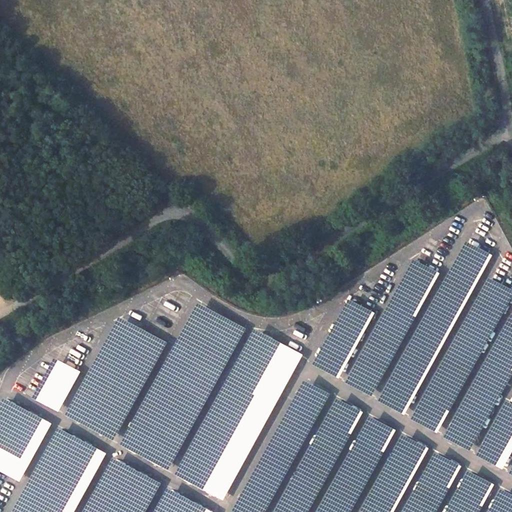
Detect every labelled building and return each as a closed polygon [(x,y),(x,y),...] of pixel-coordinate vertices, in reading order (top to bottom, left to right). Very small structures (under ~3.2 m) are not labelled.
[(455,345),(484,243),(460,237),(445,288),(440,287),(436,302),(437,302),(434,315),(424,312),(422,318),(429,320),(426,330),(416,328),(415,331),(422,333),(420,339),(433,342),(434,339),(455,345)] [(314,364),(378,394),(437,265),(409,253),(361,359),(353,355),(374,307),(346,294),(314,364)] [(481,358),(511,288),(511,282),(487,272),(466,319),(471,321),(468,327),(466,327),(462,336),(469,339),(464,350),(481,358)] [(224,405),(266,426),(303,353),(250,326),(249,329),(193,300),(171,343),(116,315),(68,411),(67,418),(109,439),(116,439),(135,402),(133,426),(144,427),(135,422),(141,412),(149,415),(153,406),(164,411),(178,412),(177,419),(187,419),(187,422),(196,423),(216,384),(215,399),(230,400),(233,402),(233,406),(224,405)] [(383,390),(379,396),(402,411),(406,405),(383,390)] [(0,473),(20,484),(51,422),(3,398),(0,404),(0,473)] [(471,446),(480,425),(479,425),(480,424),(469,420),(465,432),(449,426),(445,436),(471,446)] [(46,450),(63,456),(59,467),(55,463),(51,468),(50,471),(33,457),(10,511),(206,511),(208,508),(167,492),(165,495),(193,506),(199,511),(198,511),(145,511),(159,479),(105,458),(108,450),(54,429),(46,450)] [(487,433),(476,451),(502,466),(511,447),(511,439),(495,430),(492,436),(487,433)]
